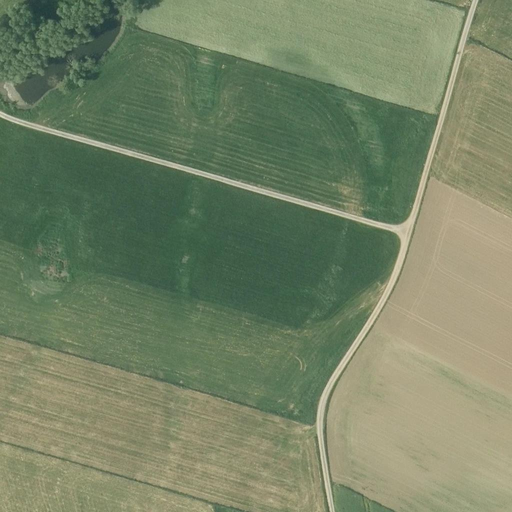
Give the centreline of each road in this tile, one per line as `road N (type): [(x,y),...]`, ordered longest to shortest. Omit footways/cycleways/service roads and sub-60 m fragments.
road 1 (track): [(0,117),(414,239)]
road 2 (track): [(335,511),(324,418),(391,304),(414,239)]
road 3 (track): [(414,239),(484,0)]
